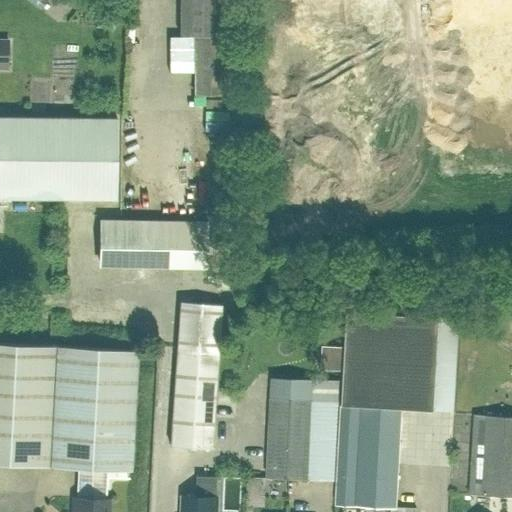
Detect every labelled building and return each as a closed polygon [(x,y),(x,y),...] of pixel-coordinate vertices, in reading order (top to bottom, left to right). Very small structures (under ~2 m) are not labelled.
[(179,0),(179,35),(194,35),(195,95),(222,95),(220,0),(179,0)] [(0,38),(0,69),(8,69),(8,39),(0,38)] [(0,115),(0,196),(115,199),(116,118),(0,115)] [(0,216),(0,233),(9,232),(6,216),(0,216)] [(98,219),(97,266),(206,268),(207,220),(98,219)] [(176,350),(169,445),(209,448),(220,304),(179,301),(176,350)] [(344,357),(339,446),(336,504),(396,507),(401,408),(434,410),(439,316),(347,311),(345,357),(344,357)] [(0,341),(0,462),(129,470),(136,350),(0,341)] [(268,478),(334,481),(339,379),(272,376),(268,478)] [(511,417),(474,415),(470,493),(511,495),(511,417)] [(197,475),(196,495),(217,496),(218,476),(197,475)] [(217,511),(218,496),(217,496),(196,495),(183,494),(182,511),(217,511)] [(108,511),(109,498),(73,496),(72,511),(108,511)]
